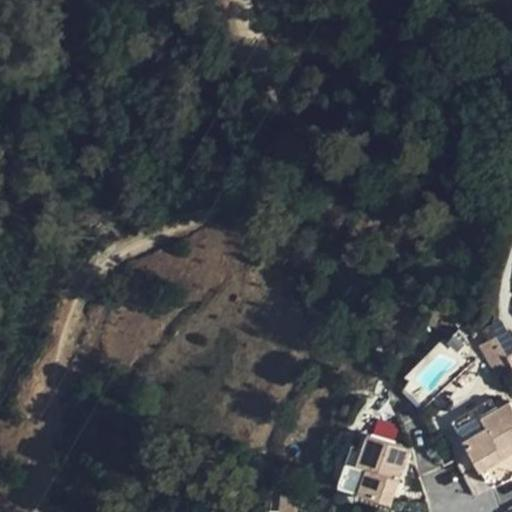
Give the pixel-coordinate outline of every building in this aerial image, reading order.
[(483,337),(503,372),(511,367),(511,349),(500,328),(483,337)] [(511,443),(511,404),(510,401),(496,409),(491,399),(452,420),(479,469),(504,456),(501,450),(511,443)] [(393,487),(402,462),(395,460),(401,444),(407,447),(412,432),(370,416),(365,430),(355,427),(340,468),(393,487)] [(511,443),(501,450),(504,456),(511,450),(511,443)] [(395,460),(402,462),(407,447),(401,444),(395,460)] [(295,499),(282,497),(282,511),(307,511),(305,507),(295,499)] [(400,511),(393,499),(369,511),(400,511)]
